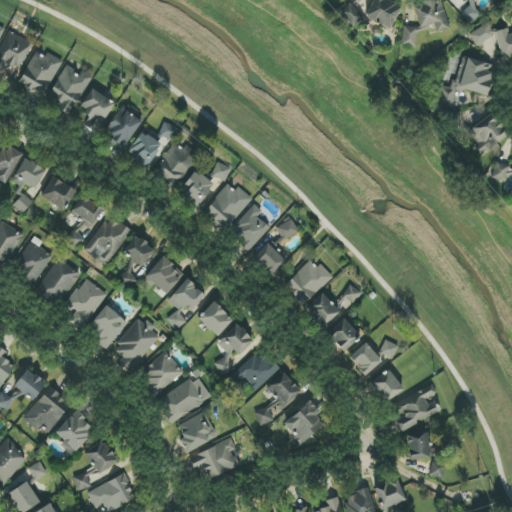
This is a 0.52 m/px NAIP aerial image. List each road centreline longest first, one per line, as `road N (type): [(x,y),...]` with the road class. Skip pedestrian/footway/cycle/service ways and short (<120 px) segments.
road 1 (residential): [(372,433),(264,303),(207,252),(86,162),(0,111)]
road 2 (residential): [(181,511),(131,438),(64,366),(0,316)]
road 3 (residential): [(178,511),(335,459),(372,433)]
